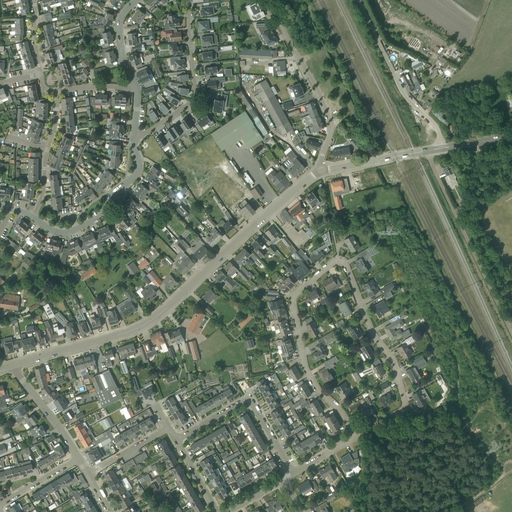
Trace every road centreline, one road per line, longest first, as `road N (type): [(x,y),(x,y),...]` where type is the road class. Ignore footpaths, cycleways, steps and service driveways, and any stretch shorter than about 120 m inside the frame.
road 1 (unclassified): [(403,411),(393,359),(374,335),(344,261),(333,261),(295,294),(295,312),(309,374),(355,437)]
road 2 (tertiary): [(12,365),(152,319),(322,170)]
road 3 (unclassified): [(511,331),(427,150)]
road 4 (unclassified): [(445,148),(400,95),(355,0)]
road 5 (unclassified): [(134,139),(196,99),(188,0)]
road 6 (unclassified): [(33,219),(61,237),(96,221),(132,184),(134,139)]
road 7 (unclassified): [(33,219),(54,92)]
